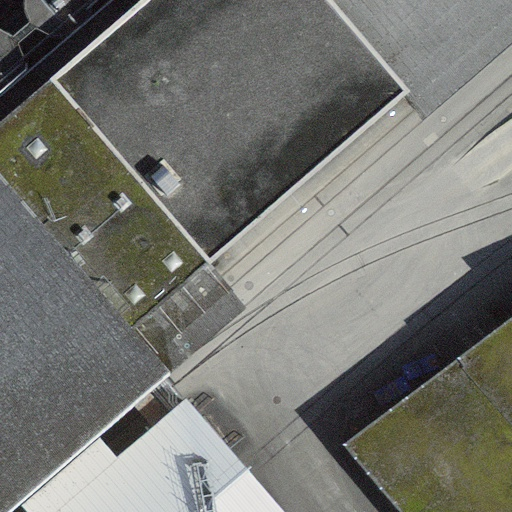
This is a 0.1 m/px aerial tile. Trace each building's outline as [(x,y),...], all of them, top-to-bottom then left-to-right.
[(511,0),(148,0),(0,127),(0,445),(118,344),(131,333),(146,319),(404,98),(511,2),(511,0)] [(22,0),(21,13),(29,30),(45,40),(64,42),(81,34),(91,18),(92,0),(22,0)] [(0,94),(12,89),(22,74),(24,57),(16,41),(1,31),(0,30),(0,94)] [(511,511),(511,321),(342,449),(396,511),(511,511)] [(273,511),(251,485),(181,405),(57,511),(273,511)]
